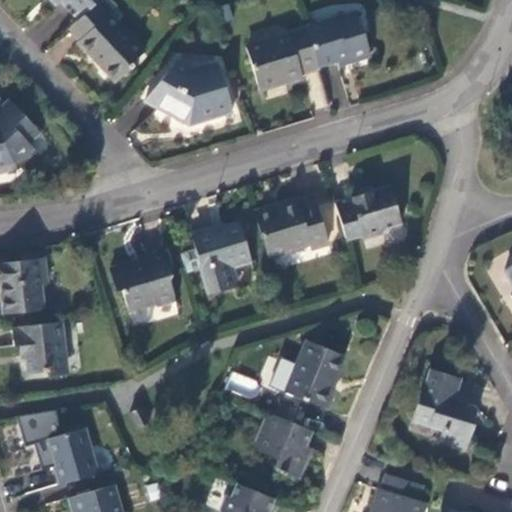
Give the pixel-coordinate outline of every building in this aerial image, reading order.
[(99,0),(59,0),(79,20),(99,0)] [(99,0),(79,20),(70,29),(81,41),(80,43),(93,57),(97,53),(105,62),(101,66),(116,82),(134,65),(133,63),(145,51),(110,13),(117,6),(111,0),(99,0)] [(307,26),(319,64),(336,59),(344,56),(346,60),(369,54),(356,11),(307,26)] [(298,69),(319,64),(307,26),(286,32),(287,34),(246,47),(256,85),(282,78),(283,81),(300,76),(298,69)] [(97,53),(93,57),(101,66),(105,62),(97,53)] [(344,56),(336,59),(339,69),(347,66),(346,60),(344,56)] [(233,112),(219,65),(194,72),(177,61),(146,101),(187,124),(233,112)] [(0,174),(6,173),(16,163),(21,168),(37,153),(31,146),(42,135),(12,103),(0,115),(0,174)] [(336,202),(348,239),(364,235),(366,239),(385,234),(384,229),(402,223),(391,186),(354,197),(354,196),(336,202)] [(258,217),(268,254),(309,241),(312,248),(328,243),(314,193),(281,203),(282,209),(258,217)] [(241,226),(218,233),(194,241),(210,296),(233,288),(227,264),(249,257),(241,226)] [(194,241),(218,233),(216,227),(191,235),(194,241)] [(511,255),(510,263),(502,268),(511,285),(511,291),(508,294),(511,300),(511,255)] [(135,264),(112,270),(119,291),(123,290),(129,309),(157,301),(159,305),(175,300),(169,280),(171,275),(167,256),(136,265),(135,264)] [(252,266),(249,257),(227,264),(233,288),(241,287),(237,270),(252,266)] [(47,260),(0,265),(0,287),(1,288),(7,315),(48,311),(44,282),(49,282),(47,260)] [(66,324),(12,330),(15,346),(20,347),(22,355),(27,361),(29,375),(45,374),(50,378),(66,376),(61,344),(68,335),(66,324)] [(345,357),(307,341),(297,365),(282,359),(270,386),(327,409),(335,389),(332,388),(345,357)] [(472,421),(470,416),(465,417),(461,410),(464,403),(451,399),(456,379),(427,370),(420,390),(418,390),(409,420),(440,429),(438,439),(463,445),(472,421)] [(231,373),(227,391),(254,397),(258,379),(231,373)] [(465,417),(470,416),(464,403),(461,410),(465,417)] [(143,406),(130,411),(137,426),(150,421),(143,406)] [(306,446),(313,431),(285,418),(277,421),(266,448),(271,458),(281,461),(278,469),(298,478),(306,461),(302,459),(308,447),(306,446)] [(49,441),(62,487),(98,475),(86,430),(49,441)] [(419,511),(422,505),(413,502),(419,487),(383,476),(378,491),(377,491),(372,505),(371,505),(368,511),(419,511)] [(271,511),(276,500),(239,485),(233,499),(230,498),(222,511),(271,511)] [(123,511),(115,486),(71,499),(74,511),(123,511)]
